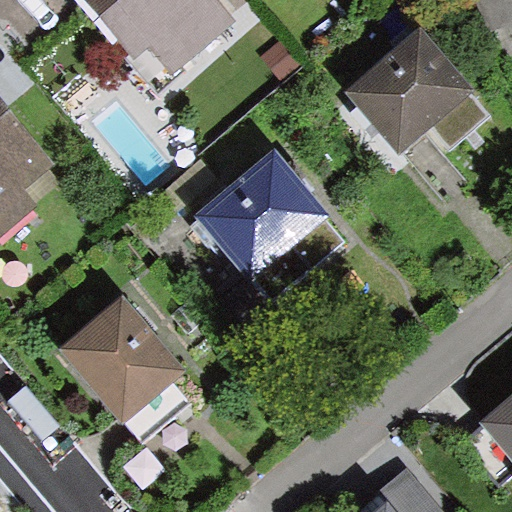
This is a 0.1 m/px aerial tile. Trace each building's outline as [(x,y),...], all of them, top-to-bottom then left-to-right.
[(220,0),(87,0),(135,60),(153,46),(172,69),(235,18),(220,0)] [(423,28),(345,93),(399,157),(429,132),(446,153),(494,114),(423,28)] [(57,164),(0,92),(0,240),(46,204),(31,185),(57,164)] [(271,147),(195,211),(252,278),(327,213),(271,147)] [(185,372),(118,298),(60,350),(142,441),(190,398),(175,381),(185,372)] [(511,398),(481,426),(511,460),(511,398)] [(441,511),(408,469),(379,493),(387,503),(394,511),(441,511)] [(394,511),(387,503),(376,511),(394,511)]
